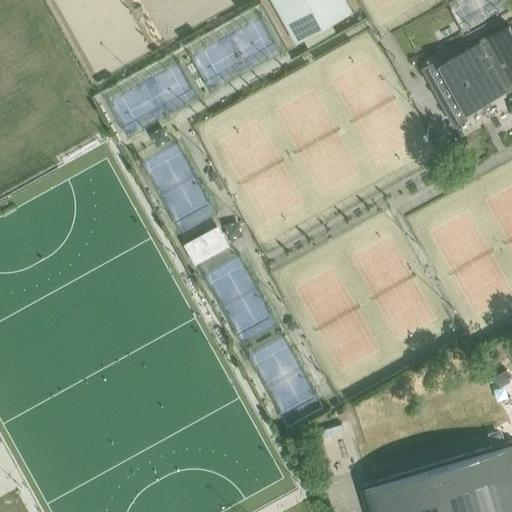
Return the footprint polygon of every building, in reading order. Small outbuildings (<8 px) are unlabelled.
[(272,0),(296,43),(353,11),(346,0),(272,0)] [(459,0),(451,3),(458,24),(504,8),(501,0),(459,0)] [(511,37),(506,26),(469,47),(438,64),(466,114),(511,89),(511,37)] [(184,112),(175,117),(183,131),(191,126),(184,112)] [(193,261),(227,245),(218,224),(183,240),(193,261)] [(501,371),(479,383),(484,392),(505,380),(501,371)] [(511,511),(511,439),(511,440),(363,484),(362,485),(361,486),(360,487),(360,488),(360,489),(367,511),(511,511)]
